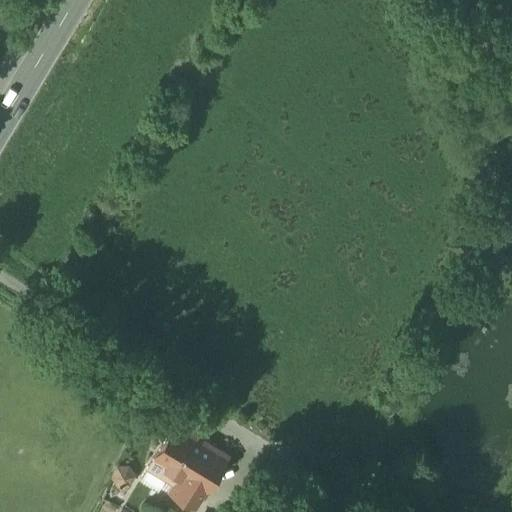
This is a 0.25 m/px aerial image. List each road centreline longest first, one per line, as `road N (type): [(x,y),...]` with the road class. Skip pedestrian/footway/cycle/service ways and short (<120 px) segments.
road 1 (unknown): [(0,260),(402,511)]
road 2 (secondary): [(73,0),(0,123)]
